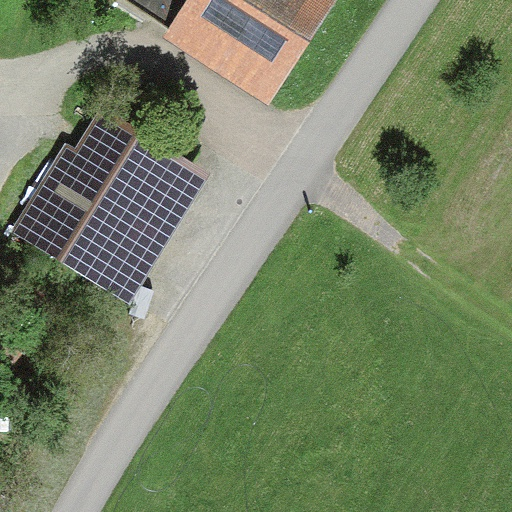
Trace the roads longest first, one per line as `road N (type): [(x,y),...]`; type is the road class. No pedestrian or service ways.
road 1 (unclassified): [(416,0),(189,330),(80,511)]
road 2 (track): [(0,87),(121,94),(289,184)]
